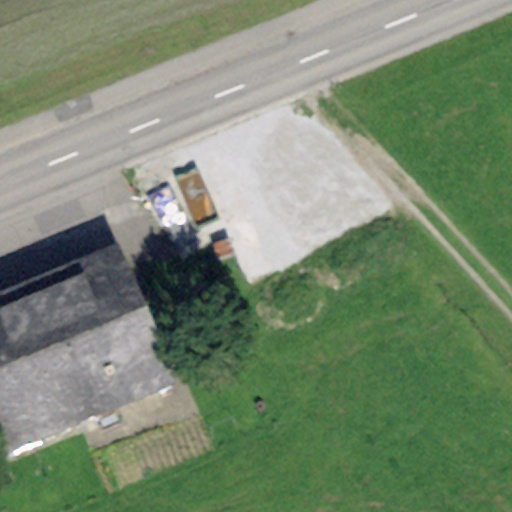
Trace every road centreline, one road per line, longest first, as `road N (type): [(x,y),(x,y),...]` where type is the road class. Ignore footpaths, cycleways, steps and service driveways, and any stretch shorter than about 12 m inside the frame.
road 1 (primary): [(0,191),(459,0)]
road 2 (track): [(511,309),(289,71)]
